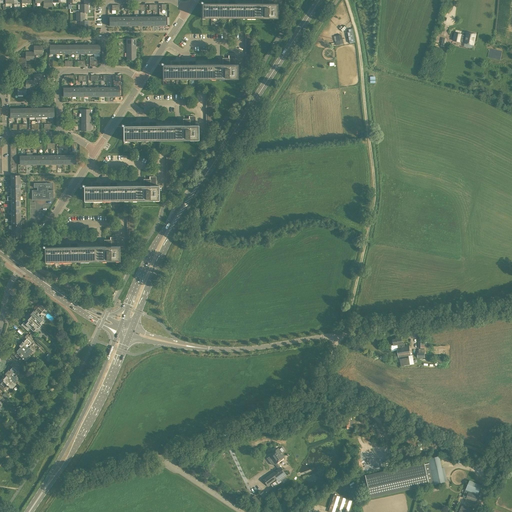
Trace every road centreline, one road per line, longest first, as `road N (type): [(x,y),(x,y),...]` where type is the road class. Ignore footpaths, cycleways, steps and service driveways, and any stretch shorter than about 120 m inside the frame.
road 1 (track): [(339,335),(373,180),(358,40),(345,0)]
road 2 (track): [(474,511),(483,462),(477,450),(317,373)]
road 3 (primary): [(190,196),(319,0)]
road 4 (unclassified): [(339,335),(294,398),(261,420),(163,454)]
road 5 (primary): [(38,498),(82,436),(130,332)]
road 6 (primary): [(119,327),(38,498)]
road 7 (unclassified): [(339,335),(511,306)]
road 8 (unclassified): [(179,345),(237,350),(339,335)]
road 9 (primary): [(130,332),(190,196)]
road 10 (primary): [(190,196),(165,227),(128,304)]
